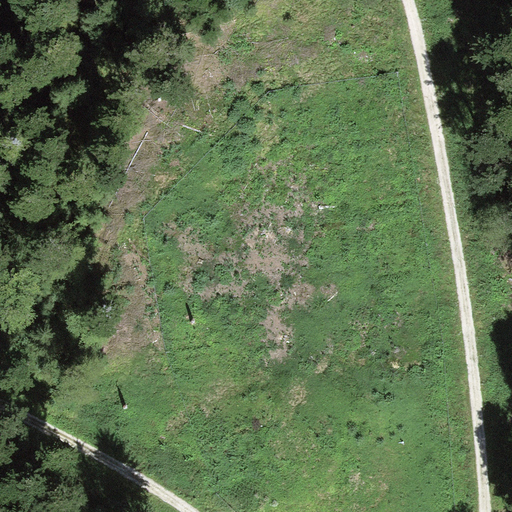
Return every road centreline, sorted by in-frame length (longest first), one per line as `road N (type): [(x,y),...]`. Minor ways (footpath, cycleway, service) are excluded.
road 1 (track): [(403,0),(443,178),(483,511)]
road 2 (track): [(0,401),(110,456),(191,511)]
